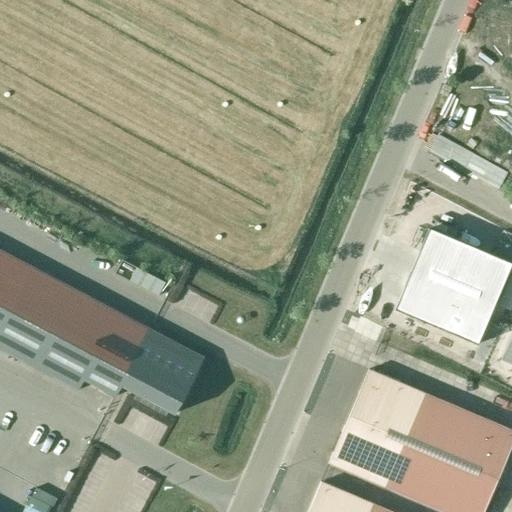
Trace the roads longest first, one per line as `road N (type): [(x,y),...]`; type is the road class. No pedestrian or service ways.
road 1 (unclassified): [(241,511),(394,152)]
road 2 (unclassified): [(394,152),(459,0)]
road 3 (unclassified): [(394,152),(511,213)]
